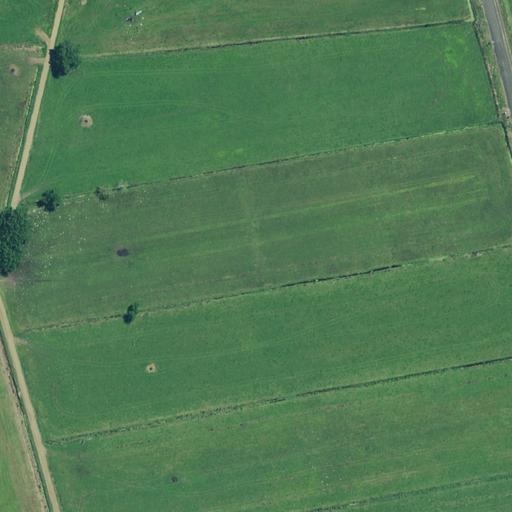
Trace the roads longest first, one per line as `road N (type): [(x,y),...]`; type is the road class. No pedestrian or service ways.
road 1 (track): [(73,0),(4,277)]
road 2 (track): [(4,277),(69,511)]
